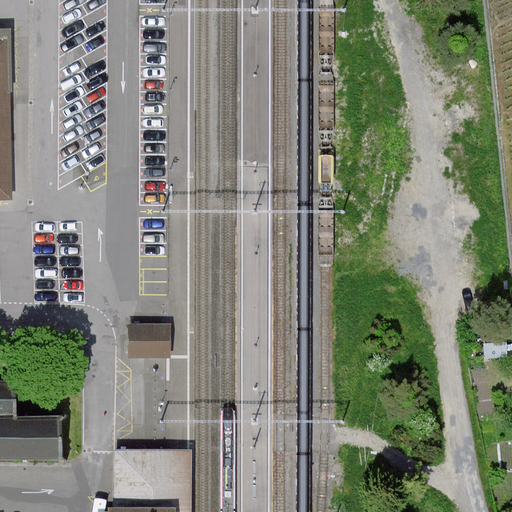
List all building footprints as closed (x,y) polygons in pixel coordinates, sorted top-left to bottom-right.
[(0,41),(0,198),(12,198),(8,41),(0,41)] [(132,322),(131,357),(172,355),(173,324),(132,322)] [(508,342),(482,344),(484,360),(507,358),(508,342)] [(60,456),(60,416),(10,416),(10,382),(0,382),(0,456),(0,457),(23,457),(32,457),(57,456),(60,456)] [(117,508),(116,511),(189,511),(190,453),(175,453),(164,453),(117,453),(117,508)]
